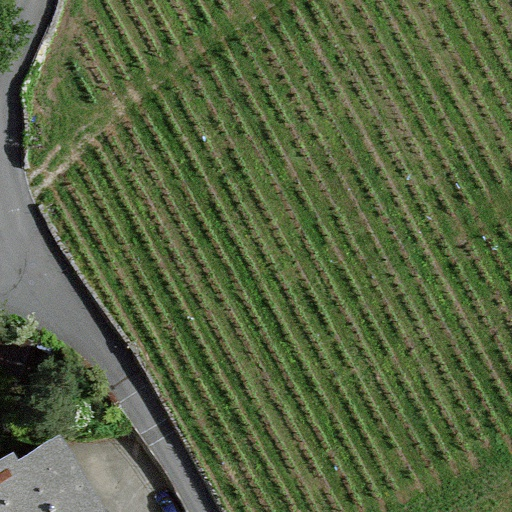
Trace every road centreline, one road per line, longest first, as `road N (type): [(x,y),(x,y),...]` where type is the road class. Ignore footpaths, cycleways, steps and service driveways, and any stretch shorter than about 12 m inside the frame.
road 1 (residential): [(50,289),(25,230),(12,158),(11,100),(41,0)]
road 2 (residential): [(207,511),(124,378),(50,289)]
